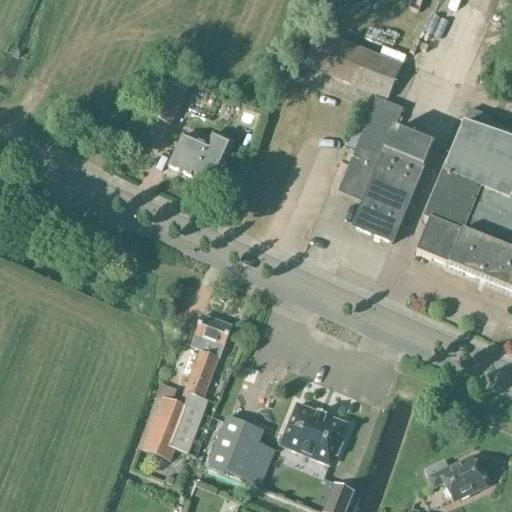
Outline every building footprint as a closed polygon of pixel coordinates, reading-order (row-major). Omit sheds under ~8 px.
[(387,102),(400,68),(317,35),(304,68),(387,102)] [(162,84),(147,117),(170,128),(185,95),(184,95),(189,85),(167,75),(162,85),(162,84)] [(351,231),(391,247),(432,149),(393,133),(401,112),(376,102),(338,195),(362,205),(351,231)] [(428,225),(415,257),(447,270),(446,271),(511,298),(511,144),(506,143),(462,127),(423,223),(428,225)] [(212,190),(232,146),(212,137),(206,149),(182,138),(167,170),(192,181),(212,190)] [(344,137),(330,170),(343,175),(357,142),(344,137)] [(131,205),(147,204),(146,169),(130,169),(131,205)] [(328,174),(319,198),(331,203),(341,179),(328,174)] [(190,350),(199,354),(219,361),(231,329),(202,319),(190,350)] [(202,402),(219,361),(199,354),(179,408),(171,405),(176,393),(160,387),(156,399),(161,401),(141,454),(169,465),(173,453),(186,458),(206,404),(202,402)] [(257,407),(269,411),(275,393),(264,389),(257,407)] [(326,419),(316,415),(316,416),(296,408),(280,449),(328,469),(333,458),(337,460),(343,447),(338,445),(345,428),(325,420),(326,419)] [(262,435),(227,421),(208,467),(243,482),(243,481),(259,488),(274,453),(257,447),(262,435)] [(423,473),(427,481),(432,492),(443,487),(450,504),(458,501),(459,503),(466,500),(465,497),(485,488),(485,487),(487,486),(482,476),(480,477),(472,462),(457,469),(456,467),(448,471),(444,463),(423,473)] [(323,511),(345,511),(352,494),(334,487),(323,511)]
